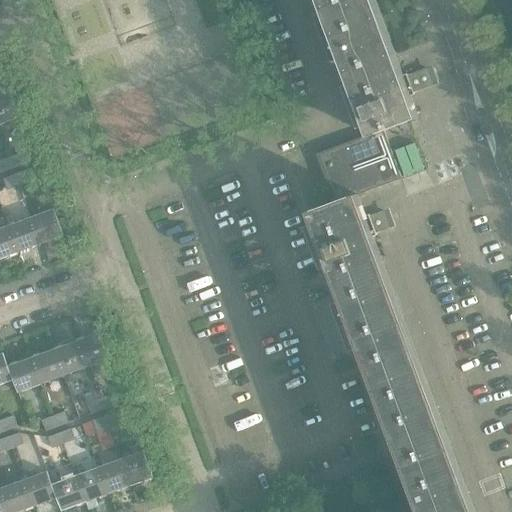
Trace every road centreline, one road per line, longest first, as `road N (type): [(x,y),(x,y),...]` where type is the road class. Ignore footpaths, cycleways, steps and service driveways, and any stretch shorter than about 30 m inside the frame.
road 1 (residential): [(122,270),(31,28)]
road 2 (residential): [(206,499),(122,270)]
road 3 (unclassified): [(469,75),(473,112),(511,219)]
road 4 (residential): [(0,316),(122,270)]
